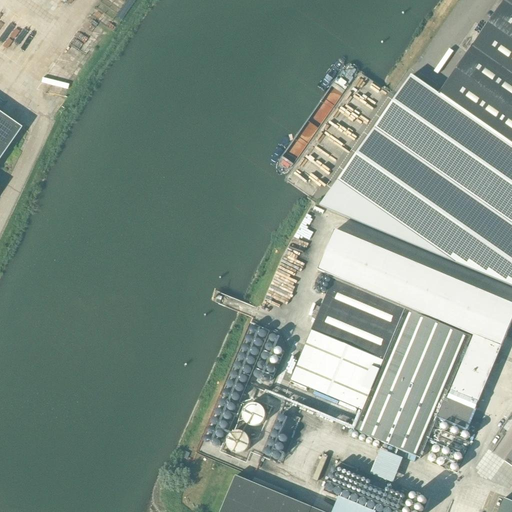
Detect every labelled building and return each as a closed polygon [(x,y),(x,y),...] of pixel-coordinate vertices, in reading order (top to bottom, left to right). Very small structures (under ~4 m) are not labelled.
[(0,0),(0,159),(21,129),(0,113),(0,0),(58,0),(64,4),(67,0),(0,0)] [(412,75),(320,207),(511,286),(511,0),(505,0),(440,95),(412,75)] [(312,331),(291,381),(328,396),(363,411),(354,431),(421,459),(438,418),(467,431),(476,410),(511,323),(511,304),(335,231),(319,271),(334,277),(312,330),(312,331)] [(322,511),(237,476),(221,511),(322,511)] [(511,511),(511,501),(504,499),(498,511),(511,511)]
